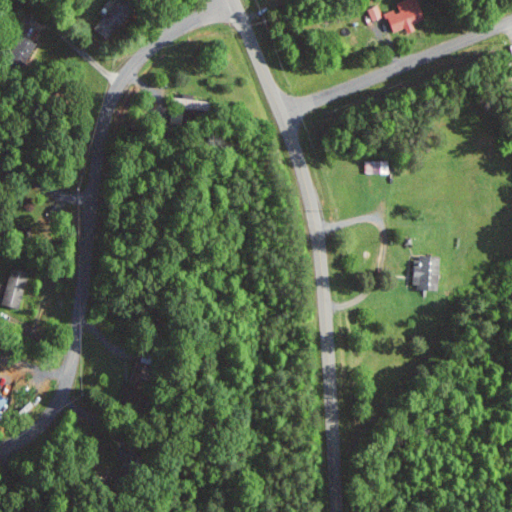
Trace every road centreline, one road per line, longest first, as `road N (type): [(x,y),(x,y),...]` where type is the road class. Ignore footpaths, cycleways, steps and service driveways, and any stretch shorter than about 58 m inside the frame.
road 1 (residential): [(235,4),(172,32),(121,82),(98,153),(59,402),(44,426),(0,449)]
road 2 (tertiary): [(338,511),(317,232),(282,114),(233,0)]
road 3 (residential): [(282,114),(511,20)]
